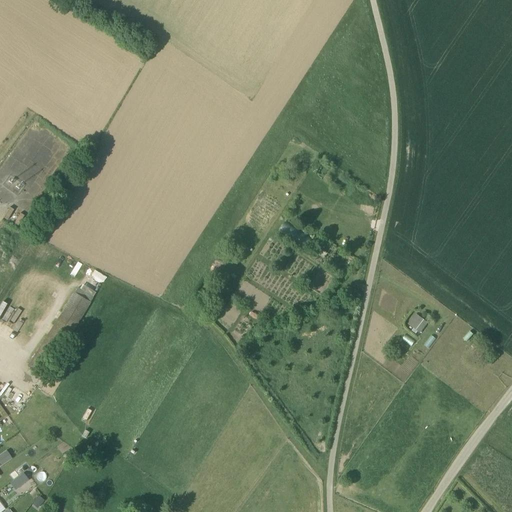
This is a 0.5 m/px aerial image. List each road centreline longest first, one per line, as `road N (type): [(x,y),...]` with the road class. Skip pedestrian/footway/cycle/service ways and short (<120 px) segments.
road 1 (unclassified): [(370,0),(394,144),(329,462),(330,511)]
road 2 (track): [(329,478),(225,342),(163,297)]
road 3 (unclassified): [(426,511),(511,392)]
